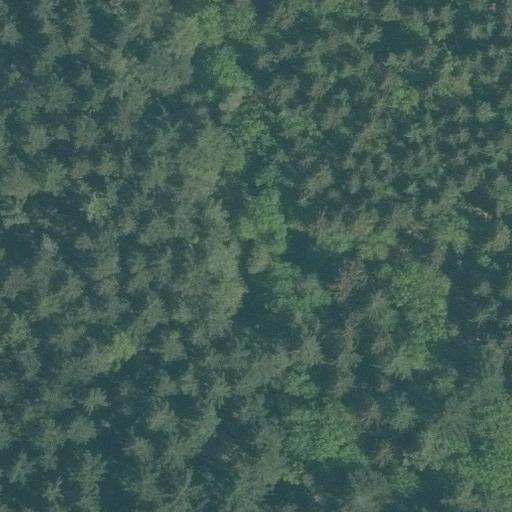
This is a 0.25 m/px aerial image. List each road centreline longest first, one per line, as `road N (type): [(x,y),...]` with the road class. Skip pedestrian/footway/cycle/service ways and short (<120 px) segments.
road 1 (track): [(210,0),(268,274),(511,200)]
road 2 (track): [(316,511),(268,274)]
